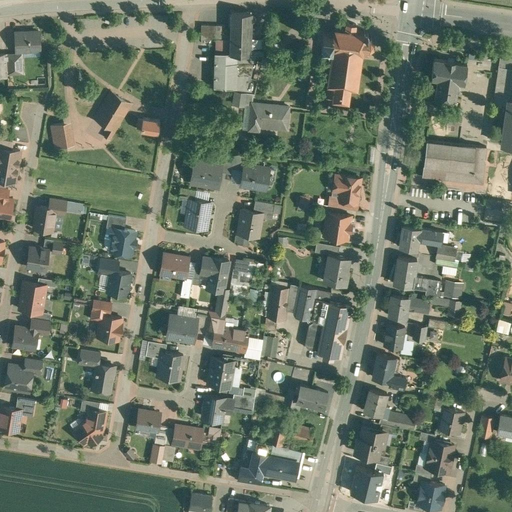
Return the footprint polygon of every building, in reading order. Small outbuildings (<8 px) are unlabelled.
[(252,13),(231,12),(231,13),(232,13),(231,26),(230,26),(230,33),(229,54),(257,54),(250,54),(252,13)] [(344,29),(337,28),(337,27),(335,26),(335,28),(334,28),(334,30),(333,30),(333,32),(331,32),(331,33),(322,32),(320,43),(330,44),(329,45),(331,46),(331,48),(332,48),(331,50),(332,50),(327,84),(328,84),(326,98),(332,99),(348,101),(350,87),(357,88),(362,55),(369,56),(370,52),(371,52),(370,50),(373,48),(375,48),(375,47),(374,46),(374,43),(376,42),(375,41),(374,41),(371,38),(373,37),(372,36),(371,38),(370,37),(369,35),(368,33),(367,33),(366,33),(366,32),(365,32),(365,31),(364,30),(363,32),(356,31),(356,29),(355,29),(356,24),(346,23),(345,28),(344,29)] [(215,25),(201,25),(201,39),(215,40),(215,25)] [(225,26),(215,25),(215,40),(216,40),(215,53),(214,86),(221,86),(222,53),(229,54),(230,33),(224,33),(225,26)] [(39,31),(16,32),(17,54),(22,53),(22,51),(25,51),(25,49),(39,48),(39,50),(40,50),(39,31)] [(17,54),(7,54),(8,74),(23,73),(22,53),(17,54)] [(257,54),(229,54),(222,53),(221,86),(214,86),(215,53),(214,87),(248,91),(250,78),(257,54)] [(274,60),(262,58),(260,69),(272,71),(274,60)] [(454,60),(447,59),(447,60),(434,58),(431,78),(437,79),(432,114),(458,118),(461,102),(456,102),(458,83),(464,83),(467,63),(455,61),(454,60)] [(511,68),(506,68),(502,97),(508,98),(501,145),(511,146),(511,68)] [(132,103),(110,90),(94,117),(110,127),(105,136),(110,139),(132,103)] [(289,106),(252,102),(249,129),(259,130),(259,126),(287,129),(289,106)] [(137,130),(157,132),(159,119),(139,117),(137,130)] [(56,124),(51,125),(55,147),(60,146),(56,124)] [(12,141),(0,138),(0,146),(11,149),(12,141)] [(486,147),(426,140),(422,176),(482,183),(486,147)] [(11,149),(0,146),(0,162),(18,166),(19,161),(18,161),(20,150),(11,149)] [(235,154),(223,152),(222,163),(221,172),(232,174),(232,169),(235,154)] [(249,156),(235,154),(232,169),(243,170),(244,163),(247,164),(249,156)] [(222,163),(195,158),(191,182),(218,187),(221,172),(222,163)] [(18,166),(0,162),(0,178),(6,180),(15,181),(17,170),(18,170),(18,166)] [(247,164),(244,163),(243,170),(240,185),(266,190),(270,168),(247,164)] [(361,178),(335,174),(334,184),(341,185),(339,197),(338,200),(351,202),(350,209),(356,210),(361,178)] [(5,187),(0,186),(0,196),(6,198),(8,188),(5,187)] [(197,189),(180,187),(179,197),(190,199),(190,198),(195,199),(197,189)] [(298,195),(297,209),(307,209),(307,195),(298,195)] [(6,198),(0,196),(0,216),(9,218),(12,199),(6,198)] [(339,197),(330,196),(329,205),(350,209),(351,202),(338,200),(339,197)] [(66,201),(50,198),(49,206),(56,208),(56,212),(63,213),(64,213),(66,201)] [(195,199),(190,198),(190,199),(185,224),(206,228),(211,202),(195,199)] [(275,203),(255,200),(254,208),(273,212),(275,203)] [(41,205),(38,207),(37,207),(33,228),(45,229),(47,228),(61,231),(63,213),(56,212),(56,208),(49,206),(41,205)] [(262,213),(242,209),(238,233),(259,236),(260,226),(262,213)] [(351,215),(327,212),(324,235),(347,238),(351,215)] [(126,217),(108,214),(106,226),(111,227),(111,226),(124,229),(126,217)] [(420,227),(403,225),(399,246),(416,249),(418,239),(420,228),(420,227)] [(124,229),(111,226),(111,227),(109,234),(113,235),(111,251),(112,251),(114,253),(119,254),(121,253),(121,252),(131,254),(133,245),(135,246),(137,239),(134,238),(135,231),(124,229)] [(442,231),(420,228),(418,239),(440,242),(442,231)] [(278,236),(278,244),(287,244),(287,236),(278,236)] [(53,239),(45,238),(43,248),(49,249),(53,250),(54,241),(53,241),(53,239)] [(62,243),(54,241),(53,250),(52,252),(61,253),(62,243)] [(339,246),(316,242),(315,251),(328,254),(328,253),(338,255),(339,246)] [(457,248),(438,244),(436,256),(455,260),(457,248)] [(43,248),(30,246),(27,266),(33,267),(36,270),(39,268),(45,269),(49,249),(43,248)] [(188,257),(174,255),(174,254),(164,252),(160,273),(185,277),(189,256),(188,256),(188,257)] [(80,260),(95,263),(96,255),(81,253),(80,260)] [(338,255),(328,253),(328,254),(325,268),(328,269),(326,280),(323,279),(323,280),(346,284),(349,269),(347,268),(349,257),(338,255)] [(119,259),(101,256),(98,272),(110,274),(111,269),(117,270),(119,259)] [(229,260),(204,256),(202,263),(201,272),(209,274),(206,287),(220,290),(223,290),(224,288),(229,260)] [(417,259),(398,256),(394,283),(412,286),(426,288),(428,277),(414,275),(417,259)] [(202,263),(195,261),(193,277),(200,278),(201,272),(202,263)] [(441,272),(454,275),(456,267),(442,264),(441,272)] [(117,270),(111,269),(110,274),(107,291),(127,294),(131,273),(117,270)] [(56,280),(39,277),(38,283),(46,284),(46,285),(55,286),(56,280)] [(185,277),(184,280),(183,280),(180,296),(189,297),(192,278),(185,277)] [(441,280),(428,277),(426,288),(425,294),(438,296),(441,280)] [(38,283),(24,281),(22,295),(44,298),(46,285),(46,284),(38,283)] [(290,287),(271,284),(266,317),(278,319),(285,320),(290,287)] [(331,291),(300,285),(294,313),(296,316),(324,321),(328,301),(329,301),(331,291)] [(223,290),(220,290),(216,311),(225,312),(230,289),(224,288),(223,290)] [(408,297),(392,294),(389,314),(405,317),(406,309),(415,310),(415,309),(427,311),(429,301),(408,297)] [(44,298),(22,295),(19,308),(33,311),(41,312),(42,311),(44,298)] [(74,295),(71,306),(78,308),(80,297),(74,295)] [(94,299),(82,296),(81,303),(93,305),(94,299)] [(111,301),(94,299),(93,305),(91,317),(100,318),(101,313),(108,315),(109,312),(111,302),(110,302),(111,301)] [(323,323),(346,327),(351,305),(329,301),(328,301),(324,321),(323,323)] [(501,313),(509,314),(511,302),(503,301),(501,313)] [(216,311),(208,309),(207,315),(204,332),(214,334),(216,323),(223,324),(225,312),(216,311)] [(51,313),(42,311),(41,312),(33,311),(32,317),(50,319),(51,313)] [(108,315),(101,313),(100,318),(97,335),(106,337),(107,339),(114,340),(116,339),(118,339),(119,333),(120,334),(122,323),(121,323),(122,317),(108,315)] [(197,318),(170,313),(166,336),(194,341),(195,331),(198,318),(197,318)] [(207,315),(198,313),(197,318),(198,318),(195,331),(204,332),(207,315)] [(50,319),(32,317),(30,327),(38,329),(37,333),(48,334),(50,319)] [(278,319),(266,317),(264,329),(276,330),(278,319)] [(451,321),(429,318),(428,326),(450,330),(451,321)] [(497,319),(494,332),(507,335),(510,322),(498,319),(497,319)] [(346,327),(323,323),(313,321),(309,323),(305,344),(307,348),(324,351),(323,356),(333,358),(334,353),(340,355),(346,327)] [(223,324),(216,323),(214,334),(212,344),(235,348),(235,346),(237,344),(238,341),(237,339),(237,338),(241,339),(241,340),(246,341),(249,329),(223,324)] [(405,326),(387,323),(384,344),(402,347),(405,326)] [(426,326),(415,324),(414,330),(425,332),(426,326)] [(30,327),(16,325),(13,345),(31,348),(33,338),(36,338),(37,333),(38,329),(30,327)] [(425,332),(414,330),(413,339),(424,341),(425,332)] [(437,340),(438,331),(429,330),(428,339),(437,340)] [(278,338),(263,336),(260,354),(265,355),(275,356),(278,338)] [(166,342),(148,339),(146,350),(161,353),(161,350),(165,351),(166,342)] [(100,350),(81,347),(79,360),(97,363),(97,362),(98,362),(100,350)] [(165,351),(161,350),(161,353),(157,374),(179,378),(183,354),(165,351)] [(241,356),(225,353),(224,359),(234,360),(233,365),(239,366),(241,356)] [(395,357),(378,353),(372,376),(390,380),(392,374),(396,374),(397,370),(395,370),(396,364),(398,364),(400,358),(395,357)] [(42,359),(26,356),(24,366),(33,367),(32,372),(40,373),(42,359)] [(224,359),(212,357),(208,382),(230,386),(233,365),(234,360),(224,359)] [(511,358),(506,357),(501,379),(511,381),(511,358)] [(98,362),(97,362),(97,363),(95,370),(94,370),(93,372),(95,372),(92,388),(110,391),(114,365),(98,362)] [(24,366),(9,363),(7,379),(5,380),(4,384),(5,385),(5,387),(29,391),(32,372),(33,367),(24,366)] [(333,391),(337,376),(316,371),(314,378),(330,382),(328,390),(333,391)] [(396,374),(392,374),(390,380),(389,383),(409,388),(411,378),(396,374)] [(328,392),(300,384),(298,392),(296,400),(301,401),(324,407),(328,392)] [(387,393),(369,388),(364,409),(381,414),(384,405),(387,393)] [(435,390),(424,388),(423,394),(433,396),(435,390)] [(298,392),(289,389),(284,406),(299,410),(301,401),(296,400),(298,392)] [(255,397),(234,393),(233,399),(232,406),(253,409),(255,397)] [(233,399),(206,394),(202,416),(212,417),(212,419),(222,420),(224,408),(231,410),(232,406),(233,399)] [(35,398),(18,395),(16,408),(21,409),(21,413),(32,415),(35,398)] [(450,400),(436,397),(434,406),(441,407),(443,408),(444,407),(448,408),(450,400)] [(100,401),(82,398),(80,409),(88,410),(88,408),(98,409),(100,401)] [(108,403),(100,401),(98,409),(106,411),(108,403)] [(401,414),(387,411),(388,406),(384,405),(381,414),(378,422),(381,423),(398,426),(399,426),(401,414)] [(16,408),(2,406),(0,416),(0,427),(18,430),(21,413),(21,409),(16,408)] [(448,408),(444,407),(439,427),(459,432),(463,412),(448,408)] [(98,409),(88,408),(88,410),(86,424),(85,423),(75,430),(84,443),(88,440),(91,443),(102,435),(100,432),(103,430),(106,411),(98,409)] [(160,412),(139,409),(136,426),(156,430),(157,430),(158,425),(160,412)] [(416,417),(401,414),(399,426),(413,429),(416,417)] [(494,417),(483,414),(479,434),(491,436),(494,417)] [(510,416),(500,414),(497,431),(507,433),(510,416)] [(275,417),(269,441),(282,445),(284,436),(277,434),(281,419),(275,417)] [(296,423),(281,419),(277,434),(284,436),(291,438),(296,423)] [(314,428),(296,423),(291,438),(310,444),(314,428)] [(398,426),(381,423),(379,429),(386,430),(386,432),(397,434),(398,426)] [(168,427),(158,425),(157,430),(156,430),(154,444),(164,445),(168,427)] [(191,427),(176,425),(175,428),(176,428),(174,443),(199,447),(202,428),(192,426),(191,427)] [(379,429),(363,425),(360,438),(357,437),(384,443),(386,432),(386,430),(379,429)] [(175,428),(168,427),(164,445),(173,447),(174,443),(173,443),(176,428),(175,428)] [(435,434),(421,431),(419,438),(431,440),(431,439),(434,440),(435,434)] [(384,443),(357,437),(354,450),(371,454),(378,455),(378,454),(381,443),(384,443)] [(301,451),(282,445),(269,441),(256,439),(253,451),(248,450),(246,451),(245,456),(246,458),(251,460),(249,467),(246,466),(241,465),(240,468),(262,472),(262,470),(295,477),(301,451)] [(434,440),(431,439),(431,440),(428,452),(451,457),(454,444),(434,440)] [(173,447),(164,445),(162,458),(170,460),(173,447)] [(130,447),(123,450),(127,459),(134,456),(130,447)] [(451,457),(428,452),(426,465),(425,466),(433,468),(448,471),(451,457)] [(389,456),(378,454),(378,455),(371,454),(370,460),(387,464),(389,456)] [(426,465),(416,463),(415,470),(431,474),(433,468),(425,466),(426,465)] [(262,472),(240,468),(237,480),(259,483),(262,472)] [(431,474),(415,470),(413,480),(422,481),(422,479),(430,481),(431,474)] [(430,481),(422,479),(422,481),(420,491),(443,496),(444,490),(445,484),(430,481)] [(443,496),(420,491),(417,501),(417,503),(424,504),(440,507),(441,502),(442,502),(443,496)] [(212,495),(191,492),(189,508),(209,511),(212,495)] [(226,497),(225,511),(233,511),(234,498),(226,497)] [(266,504),(239,499),(236,511),(267,511),(269,505),(266,504)] [(424,504),(417,503),(417,501),(409,499),(407,508),(423,511),(424,504)]
